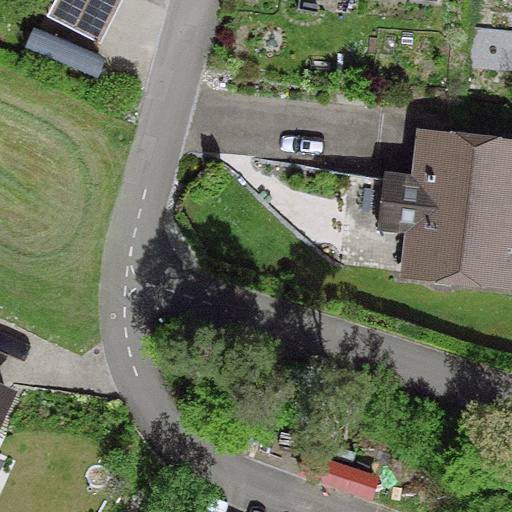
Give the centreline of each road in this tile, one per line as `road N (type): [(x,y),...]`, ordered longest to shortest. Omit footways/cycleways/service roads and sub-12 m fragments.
road 1 (residential): [(122,271),(511,404)]
road 2 (residential): [(122,271),(115,297),(123,352),(156,422),(187,456),(305,511)]
road 3 (residential): [(195,0),(122,271)]
